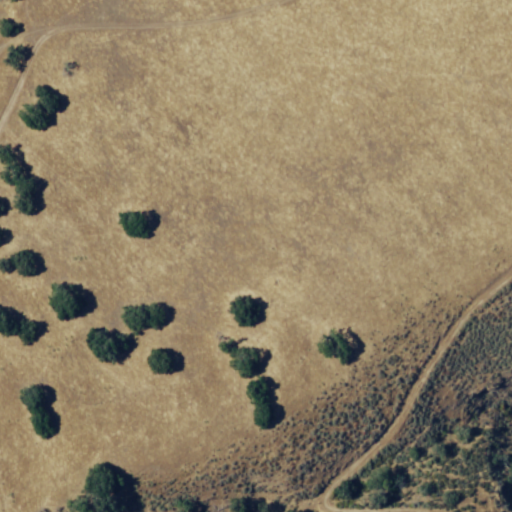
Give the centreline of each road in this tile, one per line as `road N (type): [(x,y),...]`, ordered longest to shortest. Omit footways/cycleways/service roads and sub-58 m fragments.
road 1 (track): [(0,173),(41,132),(419,0)]
road 2 (track): [(454,511),(453,487),(406,429),(411,371),(511,301)]
